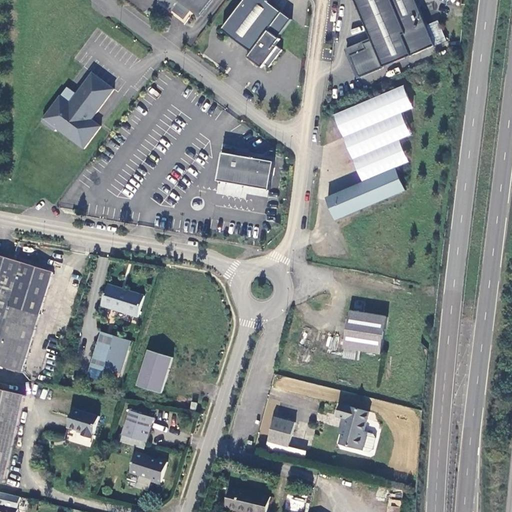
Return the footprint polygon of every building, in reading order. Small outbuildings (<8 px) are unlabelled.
[(213,0),(162,0),(161,2),(183,18),(191,8),(202,16),(213,0)] [(270,0),(244,0),(222,30),(252,53),(248,58),(258,65),(260,61),(269,68),(282,51),(275,46),(280,40),(278,38),(292,19),(269,2),(270,0)] [(353,0),(369,37),(361,41),(363,46),(348,53),(357,74),(431,42),(413,0),(353,0)] [(114,89),(93,73),(77,94),(68,87),(43,120),(56,130),(58,128),(84,148),(101,126),(91,118),(114,89)] [(403,86),(335,115),(364,182),(395,168),(409,162),(400,140),(411,135),(402,114),(413,109),(403,86)] [(233,149),(223,147),(217,181),(268,190),(273,162),(232,155),(233,149)] [(364,182),(326,198),(336,220),(404,191),(395,168),(364,182)] [(0,368),(23,375),(53,275),(0,259),(0,368)] [(144,297),(108,286),(102,307),(138,318),(144,297)] [(385,316),(350,311),(344,348),(379,354),(385,316)] [(130,342),(101,333),(90,369),(102,373),(102,371),(120,376),(130,342)] [(161,393),(169,358),(149,352),(139,387),(161,393)] [(314,386),(312,397),(337,402),(339,391),(314,386)] [(26,396),(0,389),(0,483),(6,484),(26,396)] [(342,436),(339,446),(368,454),(372,452),(375,441),(373,437),(363,434),(369,414),(340,406),(336,419),(343,421),(346,421),(342,436)] [(100,418),(72,409),(66,428),(82,433),(81,438),(92,442),(100,418)] [(152,419),(130,413),(123,435),(146,442),(152,419)] [(295,424),(275,418),(269,443),(267,450),(306,460),(308,453),(289,448),(295,424)] [(136,454),(131,473),(155,480),(154,482),(162,484),(168,462),(161,460),(160,461),(136,454)] [(266,511),(270,497),(231,488),(226,508),(243,511),(266,511)] [(17,511),(22,496),(0,490),(0,511),(17,511)] [(303,511),(304,498),(288,497),(287,510),(303,511)] [(399,511),(401,501),(391,500),(389,511),(399,511)]
